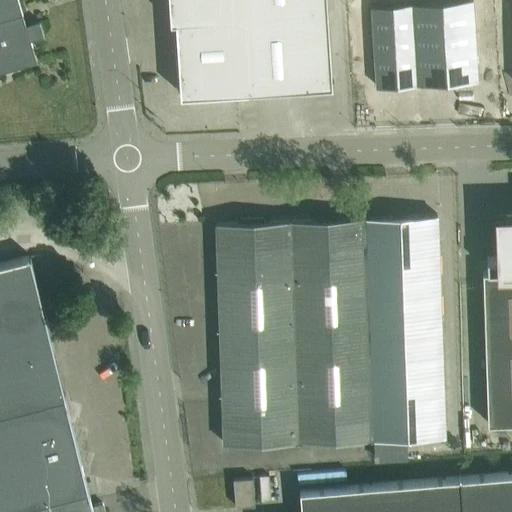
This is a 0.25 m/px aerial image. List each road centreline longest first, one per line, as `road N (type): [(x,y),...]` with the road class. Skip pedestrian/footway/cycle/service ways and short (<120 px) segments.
road 1 (unclassified): [(124,158),(511,145)]
road 2 (unclassified): [(173,511),(124,158)]
road 3 (unclassified): [(124,158),(103,0)]
road 4 (unclassified): [(0,166),(124,158)]
